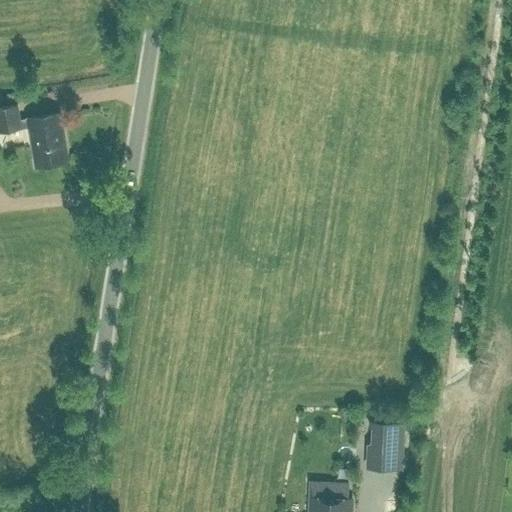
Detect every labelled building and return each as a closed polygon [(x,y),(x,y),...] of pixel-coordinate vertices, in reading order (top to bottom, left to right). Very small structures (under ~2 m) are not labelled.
[(100,98),(102,86),(80,83),(78,94),(100,98)] [(19,117),(16,102),(0,105),(0,129),(29,124),(36,163),(67,158),(59,110),(19,117)] [(402,446),(403,420),(373,419),(372,445),(402,446)] [(511,438),(500,438),(500,450),(511,449),(511,438)] [(311,481),(309,511),(350,511),(351,497),(348,497),(348,483),(311,481)] [(511,497),(511,485),(493,485),(493,497),(511,497)] [(35,490),(34,500),(45,502),(46,492),(35,490)]
